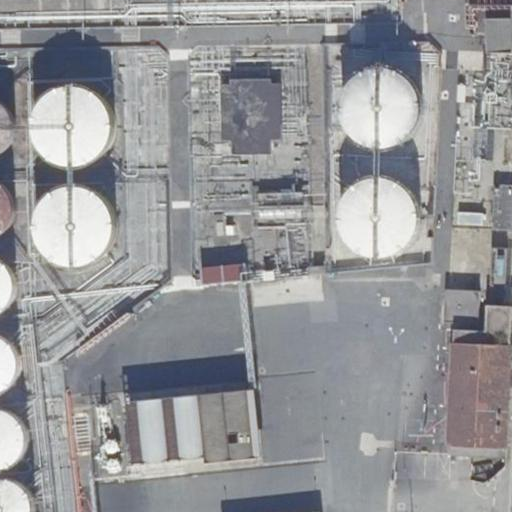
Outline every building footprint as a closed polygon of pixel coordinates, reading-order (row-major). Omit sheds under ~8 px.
[(511,17),(491,17),(490,41),(511,41),(511,17)] [(394,73),(385,71),(375,72),(366,75),(358,80),(351,87),(346,96),(344,106),(344,116),(347,125),(352,133),(359,140),(367,146),(376,149),(386,149),(396,147),(405,143),(412,136),(417,128),(421,119),(422,109),(421,99),(417,90),(411,83),(404,76),(394,73)] [(246,84),(246,138),(266,138),(266,84),(246,84)] [(88,91),(79,90),(69,91),(59,94),(51,99),(45,107),(40,115),(37,125),(38,134),(40,144),(45,152),(52,159),(60,165),(69,167),(79,168),(89,166),(98,161),(105,155),(111,147),(115,138),(116,128),(114,119),(110,109),(105,102),(97,95),(88,91)] [(0,101),(0,156),(3,155),(9,150),(14,144),(16,137),(17,129),(16,121),(13,114),(9,108),(3,103),(0,101)] [(393,182),(384,180),(374,181),(365,184),(357,189),(350,196),(345,205),(343,215),(343,225),(346,234),(351,243),(358,249),(366,255),(375,258),(385,258),(395,256),(403,252),(411,245),(416,237),(420,228),(421,219),(420,209),(416,200),(410,192),(403,186),(393,182)] [(0,184),(0,237),(2,236),(8,231),(12,225),(15,218),(15,210),(14,202),(12,195),(7,189),(1,185),(0,184)] [(511,186),(495,187),(494,230),(511,232),(511,186)] [(88,189),(79,187),(69,188),(60,191),(52,196),(45,204),(41,212),(38,222),(39,232),(41,241),(46,250),(53,256),(61,262),(70,265),(80,265),(90,263),(99,259),(106,252),(112,245),(115,235),(116,226),(115,216),(111,207),(105,199),(98,193),(88,189)] [(0,261),(0,315),(3,314),(9,309),(13,303),(16,296),(17,288),(16,280),(13,273),(8,267),(2,262),(0,261)] [(247,262),(205,264),(206,281),(247,279),(247,262)] [(1,339),(0,338),(0,397),(2,397),(9,394),(15,389),(19,383),(22,375),(23,368),(21,360),(19,353),(14,346),(8,342),(1,339)] [(511,379),(511,346),(454,344),(449,446),(508,450),(511,379)] [(261,389),(129,397),(133,471),(265,464),(261,389)] [(9,411),(1,410),(0,410),(0,471),(2,472),(9,470),(16,467),(22,462),(27,455),(29,448),(30,440),(29,433),(26,425),(22,419),(16,415),(9,411)] [(15,482),(7,480),(0,480),(0,511),(35,511),(36,511),(35,503),(32,496),(27,489),(22,485),(15,482)]
